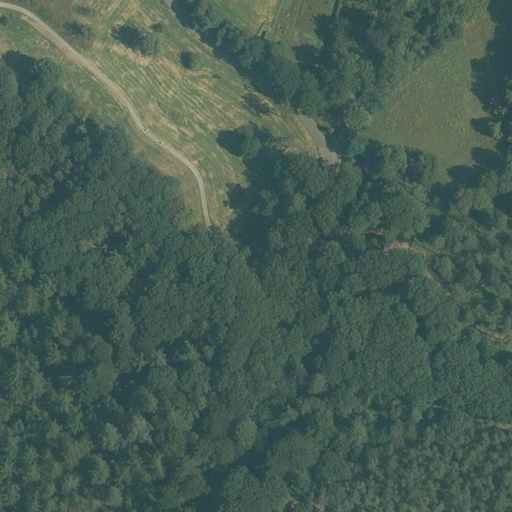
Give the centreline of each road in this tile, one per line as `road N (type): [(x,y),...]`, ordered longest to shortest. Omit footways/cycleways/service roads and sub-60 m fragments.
road 1 (unclassified): [(511,390),(288,341),(335,144)]
road 2 (track): [(237,511),(288,341)]
road 3 (unclassified): [(168,0),(279,94)]
